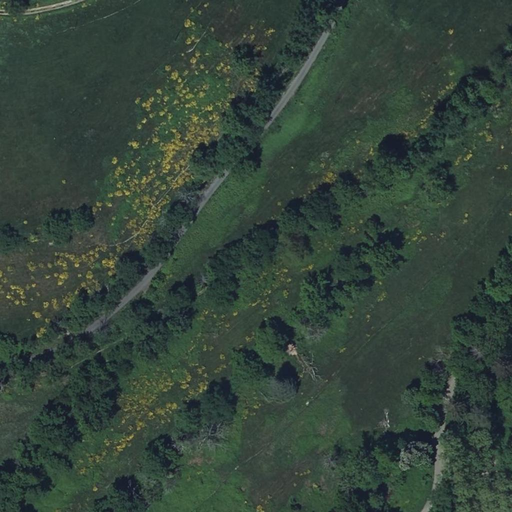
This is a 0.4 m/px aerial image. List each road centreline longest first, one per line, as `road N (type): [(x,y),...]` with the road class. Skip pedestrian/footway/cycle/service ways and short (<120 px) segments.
road 1 (track): [(511,66),(380,177),(110,347),(50,358)]
road 2 (residential): [(0,364),(50,358),(128,299),(287,99),(340,0)]
road 3 (residential): [(511,302),(451,385),(439,413),(439,471)]
